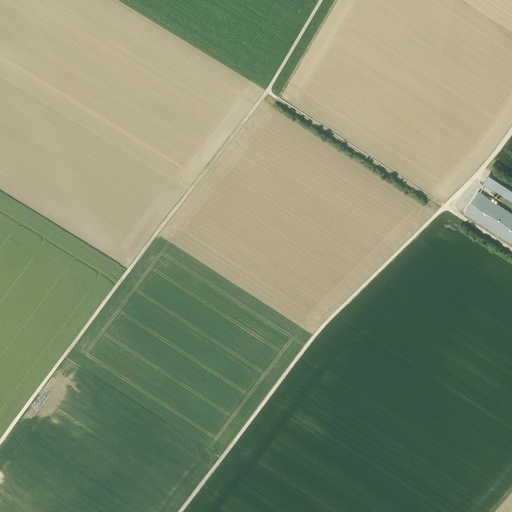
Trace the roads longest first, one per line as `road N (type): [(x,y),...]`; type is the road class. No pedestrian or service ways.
road 1 (track): [(267,91),(0,441)]
road 2 (track): [(179,511),(318,331),(444,206)]
road 3 (track): [(267,91),(444,206)]
